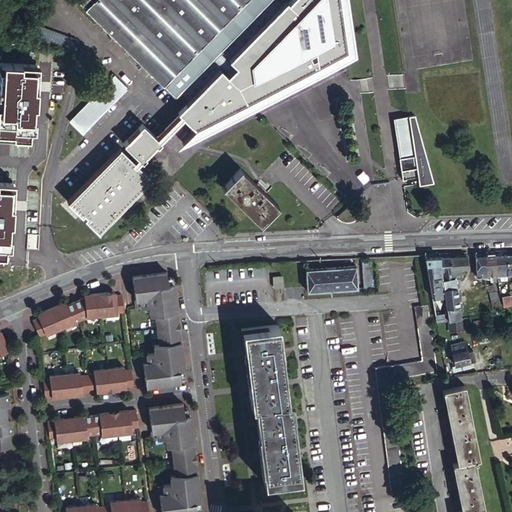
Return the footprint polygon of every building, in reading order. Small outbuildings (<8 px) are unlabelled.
[(213,59),(219,52),(270,0),(78,0),(117,39),(121,35),(126,40),(125,41),(136,51),(132,55),(174,98),(213,59)] [(297,0),(235,64),(233,66),(227,72),(225,74),(218,81),(243,108),(250,104),(244,91),(246,90),(247,93),(258,87),(257,85),(304,59),(311,73),(312,74),(319,70),(318,59),(328,57),(329,62),(350,51),(342,4),(347,3),(346,0),(297,0)] [(297,0),(287,0),(285,3),(283,1),(279,5),(280,6),(229,58),(235,64),(297,0)] [(280,6),(279,5),(228,57),(229,58),(280,6)] [(79,35),(26,16),(21,29),(74,48),(79,35)] [(121,35),(117,39),(132,55),(136,51),(125,41),(126,40),(121,35)] [(227,72),(233,66),(219,52),(213,59),(227,72)] [(0,101),(0,128),(12,129),(12,132),(15,133),(26,133),(29,134),(29,126),(34,126),(39,59),(3,57),(3,65),(0,64),(0,90),(2,91),(1,102),(0,101)] [(244,91),(250,104),(250,105),(311,73),(304,59),(257,85),(258,87),(247,93),(246,90),(244,91)] [(218,81),(225,74),(221,68),(215,73),(216,74),(180,112),(181,113),(185,116),(196,127),(186,138),(203,129),(243,108),(218,81)] [(128,86),(116,73),(70,120),(83,132),(128,86)] [(216,74),(215,73),(179,110),(180,112),(216,74)] [(244,109),(243,108),(203,129),(204,130),(244,109)] [(138,163),(185,116),(181,113),(157,137),(158,138),(139,157),(135,160),(138,163)] [(400,157),(425,153),(413,114),(407,115),(407,116),(393,118),(400,157)] [(124,143),(139,157),(158,138),(157,137),(143,123),(124,143)] [(87,214),(85,216),(99,230),(152,176),(138,163),(136,165),(133,162),(135,160),(122,147),(69,201),(83,214),(85,211),(87,214)] [(417,177),(419,187),(433,183),(425,153),(400,157),(398,157),(398,159),(400,159),(402,169),(400,169),(402,179),(411,178),(411,176),(417,175),(417,177)] [(280,203),(267,191),(263,195),(260,192),(264,188),(258,182),(242,166),(224,185),(262,222),(280,203)] [(0,253),(3,254),(4,246),(9,246),(13,181),(0,179),(0,253)] [(264,188),(267,191),(269,189),(259,180),(258,182),(264,188)] [(496,275),(507,275),(506,255),(495,256),(496,275)] [(466,256),(449,257),(451,278),(453,277),(460,277),(459,269),(466,268),(466,256)] [(485,256),(474,256),(475,276),(486,276),(485,256)] [(485,256),(486,276),(491,275),(491,280),(497,280),(496,275),(495,256),(485,256)] [(439,257),(425,257),(428,271),(434,271),(434,277),(440,277),(439,257)] [(449,257),(439,257),(440,277),(440,279),(451,278),(449,257)] [(364,289),(375,288),(374,259),(362,260),(364,289)] [(305,271),(307,292),(358,288),(356,268),(305,271)] [(176,370),(181,369),(185,368),(174,282),(170,283),(165,284),(163,272),(129,277),(134,308),(134,310),(148,308),(149,314),(155,313),(158,343),(159,353),(139,356),(139,354),(143,385),(177,380),(176,370)] [(272,276),(273,287),(282,285),(281,275),(272,276)] [(440,279),(446,313),(448,321),(460,318),(453,277),(451,278),(440,279)] [(488,292),(496,289),(492,283),(485,286),(488,292)] [(491,299),(498,298),(496,289),(488,292),(489,293),(491,299)] [(107,296),(107,293),(87,296),(88,299),(82,299),(80,300),(64,306),(59,309),(58,305),(40,313),(41,316),(36,318),(30,321),(36,336),(43,334),(86,316),(115,313),(115,312),(121,312),(119,295),(112,296),(107,296)] [(503,306),(511,305),(510,295),(501,296),(503,306)] [(492,307),(499,306),(498,298),(491,299),(492,307)] [(376,368),(395,497),(402,496),(410,495),(392,379),(437,372),(426,303),(412,306),(420,361),(404,363),(376,368)] [(446,313),(436,315),(437,323),(448,321),(446,313)] [(460,318),(448,321),(450,331),(462,328),(460,318)] [(249,407),(251,407),(284,403),(275,327),(239,331),(249,407)] [(477,336),(478,345),(487,342),(486,334),(477,336)] [(450,344),(454,364),(474,360),(472,350),(466,351),(464,341),(450,344)] [(124,387),(131,386),(128,369),(122,370),(121,366),(91,370),(92,374),(78,376),(77,372),(47,376),(48,379),(41,380),(43,397),(50,396),(50,397),(60,396),(60,392),(70,391),(70,394),(80,393),(80,392),(94,391),(104,390),(104,387),(114,385),(114,389),(124,387)] [(483,511),(485,511),(475,464),(481,463),(466,391),(444,395),(458,467),(453,468),(461,511),(483,511)] [(7,405),(5,393),(0,393),(0,449),(9,448),(8,433),(10,433),(8,419),(5,419),(3,406),(7,405)] [(284,403),(251,407),(261,483),(298,478),(288,402),(284,403)] [(194,511),(193,505),(202,503),(190,413),(182,414),(180,403),(146,407),(150,440),(166,438),(167,445),(172,444),(176,474),(172,475),(173,483),(156,485),(159,511),(194,511)] [(136,426),(134,409),(127,410),(117,411),(117,414),(107,416),(107,412),(97,414),(83,416),(83,415),(73,417),(73,420),(63,421),(63,418),(53,419),(53,420),(46,421),(48,438),(55,437),(56,441),(86,437),(85,433),(99,431),(100,435),(130,431),(129,427),(136,426)] [(139,501),(138,497),(108,501),(109,505),(95,507),(94,503),(64,507),(65,510),(58,511),(146,511),(145,500),(139,501)]
